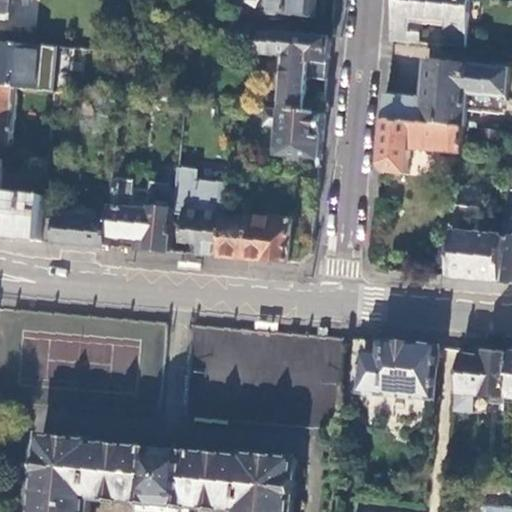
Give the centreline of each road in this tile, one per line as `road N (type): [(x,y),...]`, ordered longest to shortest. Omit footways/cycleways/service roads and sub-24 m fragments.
road 1 (tertiary): [(0,273),(340,305)]
road 2 (residential): [(364,0),(340,305)]
road 3 (tertiary): [(340,305),(511,321)]
